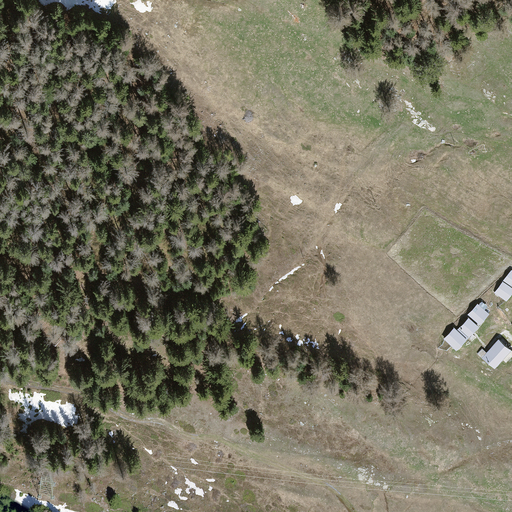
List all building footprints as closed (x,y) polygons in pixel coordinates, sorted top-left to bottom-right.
[(511,270),(503,280),(511,287),(511,270)] [(511,287),(503,281),(494,293),(506,302),(511,294),(511,287)] [(477,303),(467,315),(479,325),(489,313),(477,303)] [(468,316),(457,329),(467,338),(479,326),(468,316)] [(454,326),(443,337),(456,350),(467,339),(454,326)] [(511,348),(498,337),(481,357),(494,368),(511,348)]
